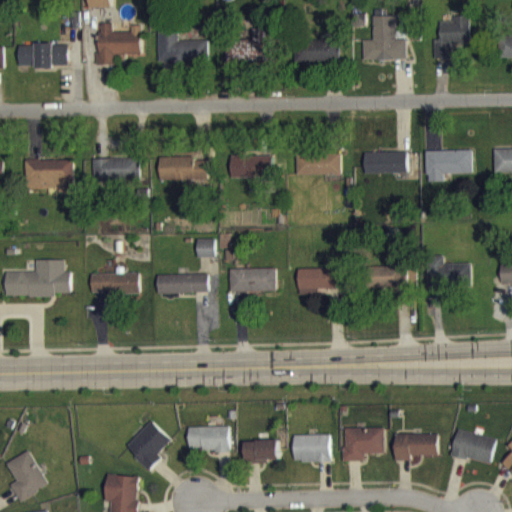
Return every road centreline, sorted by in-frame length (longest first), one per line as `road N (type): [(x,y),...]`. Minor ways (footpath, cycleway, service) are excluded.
road 1 (secondary): [(0,372),(511,360)]
road 2 (residential): [(0,108),(511,97)]
road 3 (residential): [(203,501),(379,495),(459,511)]
